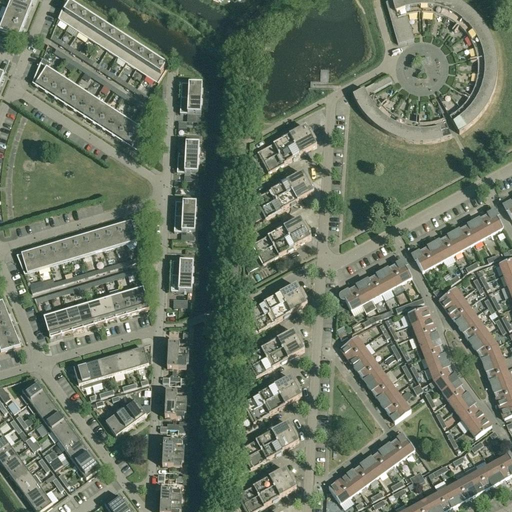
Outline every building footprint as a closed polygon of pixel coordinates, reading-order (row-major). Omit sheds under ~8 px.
[(12,0),(11,0),(8,10),(27,18),(31,7),(12,0)] [(419,22),(422,22),(422,14),(425,15),(427,15),(429,15),(434,16),(436,16),(440,17),(442,18),(446,20),(448,21),(451,23),(453,24),(457,26),(452,32),(454,34),(459,28),(461,30),(463,32),(464,33),(466,35),(467,37),(468,38),(470,42),(472,46),(473,47),(474,49),(475,51),(476,53),(476,55),(477,57),(477,60),(470,61),(470,64),(478,63),(478,66),(478,68),(478,70),(478,72),(478,74),(478,77),(477,79),(477,81),(477,83),(476,85),(475,87),(475,89),(474,91),(473,93),(472,95),(471,96),(470,98),(464,94),(462,97),(468,101),(467,103),(466,105),(464,106),(463,108),(460,111),(458,112),(455,115),(451,117),(450,118),(459,135),(463,133),(466,131),(469,129),(473,125),(475,124),(478,120),(480,118),(482,116),(483,114),(484,112),(486,110),(487,108),(488,106),(489,104),(491,102),(492,100),(492,97),(493,95),(494,93),(495,90),(495,88),(496,86),(497,83),(497,81),(497,78),(497,76),(498,74),(498,71),(498,69),(498,66),(497,64),(497,61),(497,59),(497,57),(496,54),(496,52),(495,49),(494,47),(493,45),(493,42),(492,40),(491,38),(489,36),(488,34),(487,31),(486,29),(484,27),(483,25),(482,23),(480,21),(478,20),(477,18),(473,14),(469,11),(467,10),(465,8),(461,6),(459,4),(455,2),(450,0),(449,0),(394,0),(390,2),(386,4),(398,46),(414,41),(407,17),(411,16),(413,15),(415,15),(419,15),(419,22)] [(66,2),(58,21),(67,27),(78,10),(66,2)] [(8,10),(3,21),(23,29),(27,18),(8,10)] [(67,27),(77,33),(88,17),(78,10),(67,27)] [(77,33),(87,40),(98,23),(88,17),(77,33)] [(0,29),(0,32),(18,40),(23,29),(3,21),(0,29)] [(87,40),(97,47),(108,30),(98,23),(87,40)] [(97,47),(107,53),(118,36),(108,30),(97,47)] [(107,53),(117,60),(128,43),(118,36),(107,53)] [(68,47),(58,41),(56,44),(66,51),(68,47)] [(117,60),(128,66),(138,49),(128,43),(117,60)] [(68,47),(66,51),(76,57),(78,54),(68,47)] [(128,66),(138,73),(149,56),(138,49),(128,66)] [(64,62),(67,58),(56,51),(54,55),(64,62)] [(78,54),(76,57),(86,64),(88,60),(78,54)] [(138,73),(148,79),(159,62),(149,56),(138,73)] [(75,69),(77,65),(67,58),(64,62),(75,69)] [(88,60),(86,64),(96,70),(99,67),(88,60)] [(148,79),(158,86),(169,69),(159,62),(148,79)] [(85,75),(87,71),(77,65),(75,69),(85,75)] [(32,86),(42,92),(54,74),(40,66),(32,86)] [(99,67),(96,70),(106,77),(109,73),(99,67)] [(94,81),(97,78),(87,71),(85,75),(94,81)] [(109,73),(106,77),(116,83),(119,80),(109,73)] [(42,92),(53,99),(64,81),(54,74),(42,92)] [(104,87),(106,84),(97,78),(94,81),(104,87)] [(420,118),(419,118),(417,118),(416,125),(413,124),(411,124),(409,123),(405,122),(401,120),(399,120),(397,119),(393,116),(391,115),(388,113),(386,111),(385,110),(383,109),(389,104),(386,101),(381,106),(379,103),(378,102),(377,100),(375,98),(374,96),(365,101),(364,99),(392,84),(388,78),(353,97),(354,99),(355,102),(356,104),(357,106),(358,108),(360,110),(361,112),(362,114),(364,116),(365,118),(367,120),(369,122),(372,125),(374,127),(376,128),(380,131),(384,134),(386,135),(388,136),(390,138),(393,139),(397,140),(400,141),(404,143),(407,143),(411,144),(414,144),(416,145),(419,145),(421,145),(424,145),(429,145),(431,144),(433,144),(438,143),(443,142),(445,141),(448,141),(452,139),(444,121),(442,122),(440,122),(438,123),(436,124),(432,124),(427,125),(425,125),(423,125),(419,125),(420,118)] [(119,80),(116,83),(126,90),(129,86),(119,80)] [(53,99),(63,106),(75,88),(64,81),(53,99)] [(113,93),(116,90),(106,84),(104,87),(113,93)] [(139,93),(137,91),(129,86),(126,90),(137,96),(139,93)] [(182,86),(181,101),(202,102),(203,87),(182,86)] [(63,106),(74,113),(86,95),(75,88),(63,106)] [(123,100),(126,96),(116,90),(113,93),(123,100)] [(147,103),(150,99),(149,99),(139,93),(137,96),(147,103)] [(74,113),(85,120),(96,102),(86,95),(74,113)] [(133,106),(135,102),(126,96),(123,100),(133,106)] [(180,116),(201,117),(202,102),(181,101),(180,116)] [(85,120),(95,126),(107,109),(96,102),(85,120)] [(135,102),(133,106),(140,110),(142,107),(135,102)] [(95,126),(106,133),(117,115),(107,109),(95,126)] [(106,133),(117,140),(128,122),(117,115),(106,133)] [(117,140),(127,147),(139,129),(128,122),(117,140)] [(144,132),(139,129),(127,147),(143,157),(144,132)] [(306,129),(290,138),(295,148),(314,138),(311,133),(309,134),(306,129)] [(290,138),(274,146),(279,156),(295,148),(290,138)] [(317,142),(314,138),(295,148),(301,158),(317,149),(314,144),(317,142)] [(200,146),(179,145),(178,160),(199,161),(200,146)] [(274,146),(266,151),(257,155),(268,175),(285,166),(279,156),(274,146)] [(285,166),(301,158),(295,148),(279,156),(285,166)] [(177,175),(198,176),(199,161),(178,160),(177,175)] [(303,175),(287,184),(292,194),(311,184),(308,179),(306,180),(303,175)] [(287,184),(271,192),(277,202),(292,194),(287,184)] [(314,188),(311,184),(292,194),(298,204),(314,195),(311,190),(314,188)] [(271,192),(255,201),(266,221),(282,213),(277,202),(271,192)] [(282,213),(298,204),(292,194),(277,202),(282,213)] [(197,206),(176,205),(175,219),(196,221),(197,206)] [(246,216),(247,231),(256,226),(255,224),(261,220),(256,211),(246,216)] [(503,231),(494,213),(483,219),(493,237),(503,231)] [(174,234),(195,235),(196,221),(175,219),(174,234)] [(483,219),(473,224),(483,242),(493,237),(483,219)] [(139,221),(132,224),(124,226),(130,246),(138,244),(139,221)] [(300,221),(284,230),(290,240),(308,230),(306,225),(303,226),(300,221)] [(473,224),(463,230),(473,247),(483,242),(473,224)] [(124,226),(113,230),(118,250),(130,246),(124,226)] [(113,230),(101,233),(107,253),(118,250),(113,230)] [(284,230),(268,238),(274,249),(290,240),(284,230)] [(311,234),(308,230),(290,240),(295,250),(311,241),(309,236),(311,234)] [(463,230),(453,235),(463,253),(473,247),(463,230)] [(101,233),(89,237),(95,256),(107,253),(101,233)] [(453,235),(443,241),(453,258),(463,253),(453,235)] [(89,237),(77,240),(83,260),(95,256),(89,237)] [(268,238),(252,247),(263,267),(279,259),(274,249),(268,238)] [(77,240),(65,244),(71,263),(83,260),(77,240)] [(279,259),(295,250),(290,240),(274,249),(279,259)] [(443,241),(434,246),(443,264),(453,258),(443,241)] [(65,244),(54,247),(59,267),(71,263),(65,244)] [(434,246),(424,252),(433,269),(443,264),(434,246)] [(54,247),(42,251),(48,270),(59,267),(54,247)] [(42,251),(30,254),(36,274),(48,270),(42,251)] [(413,257),(423,275),(433,269),(424,252),(413,257)] [(21,256),(17,258),(25,277),(36,274),(30,254),(22,257),(21,256)] [(511,274),(511,262),(499,267),(503,278),(511,274)] [(412,281),(403,263),(392,269),(402,286),(412,281)] [(111,268),(112,272),(124,269),(123,264),(111,268)] [(194,265),(173,264),(172,279),(193,280),(194,265)] [(99,271),(101,276),(112,272),(111,268),(99,271)] [(392,269),(382,274),(392,292),(402,286),(392,269)] [(382,274),(372,280),(382,297),(392,292),(382,274)] [(511,286),(511,274),(503,278),(508,289),(511,286)] [(171,294),(192,295),(193,280),(172,279),(171,294)] [(372,280),(362,285),(372,302),(382,297),(372,280)] [(42,283),(29,286),(31,291),(31,292),(40,289),(44,288),(43,284),(42,285),(42,283)] [(362,285),(352,291),(362,308),(364,312),(374,306),(372,302),(362,285)] [(297,287),(280,296),(286,306),(304,296),(302,291),(299,292),(297,287)] [(150,310),(143,290),(132,293),(138,314),(150,310)] [(352,291),(342,296),(341,297),(340,298),(340,299),(340,300),(340,301),(341,301),(341,302),(342,303),(343,303),(344,303),(345,302),(351,314),(362,308),(352,291)] [(439,303),(445,311),(446,312),(462,300),(455,291),(439,303)] [(132,293),(121,297),(127,317),(138,314),(132,293)] [(280,296),(264,305),(270,315),(286,306),(280,296)] [(307,301),(304,296),(286,306),(291,316),(307,307),(305,302),(307,301)] [(121,297),(110,300),(116,320),(127,317),(121,297)] [(110,300),(99,303),(105,324),(116,320),(110,300)] [(446,312),(453,321),(469,310),(462,300),(446,312)] [(174,302),(173,310),(187,311),(188,303),(174,302)] [(99,303),(88,306),(94,327),(105,324),(99,303)] [(264,305),(248,314),(259,334),(275,325),(270,315),(264,305)] [(401,309),(403,314),(414,310),(412,305),(401,309)] [(88,306),(77,310),(83,330),(94,327),(88,306)] [(275,325),(291,316),(286,306),(270,315),(275,325)] [(77,310),(66,313),(72,333),(83,330),(77,310)] [(405,319),(409,329),(431,321),(426,310),(402,319),(403,320),(405,319)] [(453,321),(460,331),(476,319),(469,310),(453,321)] [(66,313),(55,316),(61,336),(72,333),(66,313)] [(0,317),(0,330),(12,326),(7,315),(0,317)] [(50,340),(61,336),(55,316),(42,320),(50,340)] [(460,331),(466,340),(483,328),(476,319),(460,331)] [(435,332),(431,321),(409,329),(414,340),(435,332)] [(359,324),(352,328),(355,334),(363,330),(359,324)] [(0,330),(0,342),(16,336),(12,326),(0,330)] [(466,340),(473,349),(489,337),(483,328),(466,340)] [(246,340),(258,333),(257,330),(255,331),(254,329),(251,330),(250,329),(245,332),(245,333),(243,335),(246,340)] [(439,342),(435,332),(414,340),(418,350),(420,349),(439,342)] [(294,333),(277,342),(283,352),(302,342),(299,337),(297,338),(294,333)] [(338,337),(339,339),(341,342),(348,339),(345,334),(338,337)] [(0,342),(0,352),(1,355),(21,349),(16,336),(0,342)] [(473,349),(479,357),(480,358),(498,349),(489,337),(473,349)] [(341,351),(348,361),(364,349),(357,340),(341,351)] [(277,342),(262,351),(267,361),(283,352),(277,342)] [(304,347),(302,342),(283,352),(288,362),(305,353),(302,348),(304,347)] [(420,349),(425,360),(443,353),(439,342),(420,349)] [(166,350),(165,358),(189,360),(190,352),(188,352),(188,347),(169,346),(168,350),(166,350)] [(348,361),(355,370),(371,359),(364,349),(348,361)] [(480,358),(484,369),(503,362),(498,349),(480,358)] [(150,366),(151,359),(150,359),(147,360),(144,351),(132,354),(137,371),(149,368),(149,366),(150,366)] [(262,351),(245,360),(256,380),(273,371),(267,361),(262,351)] [(273,371),(288,362),(283,352),(267,361),(273,371)] [(425,360),(429,370),(447,363),(443,353),(425,360)] [(121,357),(120,358),(125,375),(137,371),(132,354),(128,356),(127,354),(121,356),(121,357)] [(110,361),(109,361),(114,378),(125,375),(120,358),(116,359),(116,357),(109,359),(110,361)] [(167,371),(187,372),(187,367),(189,367),(189,360),(165,358),(165,366),(168,367),(167,371)] [(389,367),(396,363),(392,358),(386,362),(389,367)] [(355,370),(361,379),(377,368),(371,359),(355,370)] [(101,363),(97,364),(102,381),(114,378),(109,361),(108,361),(107,360),(100,362),(101,363)] [(507,372),(503,362),(484,369),(488,379),(507,372)] [(429,370),(434,384),(451,374),(447,363),(429,370)] [(87,368),(86,368),(92,388),(102,386),(101,382),(102,381),(97,364),(93,366),(93,364),(86,366),(87,368)] [(77,388),(78,387),(79,388),(81,388),(82,391),(92,388),(86,368),(74,371),(77,380),(73,382),(73,381),(72,382),(73,382),(77,388)] [(361,379),(368,389),(384,377),(377,368),(361,379)] [(511,383),(507,372),(488,379),(492,390),(511,383)] [(434,384),(442,395),(458,383),(451,374),(434,384)] [(414,377),(420,387),(421,390),(426,387),(424,384),(423,384),(418,375),(414,377)] [(368,389),(375,398),(391,386),(384,377),(368,389)] [(291,379),(275,388),(280,398),(299,388),(296,383),(294,384),(291,379)] [(442,395),(449,404),(465,392),(458,383),(442,395)] [(492,390),(496,401),(511,394),(511,386),(511,383),(492,390)] [(27,407),(30,405),(30,404),(44,394),(37,384),(29,390),(28,388),(22,392),(23,394),(22,394),(25,398),(23,400),(27,406),(27,407)] [(375,398),(381,407),(397,395),(391,386),(375,398)] [(275,388),(259,397),(264,407),(280,398),(275,388)] [(302,393),(299,388),(280,398),(286,408),(302,399),(299,394),(302,393)] [(4,392),(0,394),(0,398),(5,405),(11,401),(4,392)] [(449,404),(455,413),(471,402),(465,392),(449,404)] [(34,416),(37,414),(51,404),(51,403),(52,402),(48,397),(47,398),(44,394),(30,404),(30,405),(32,408),(30,410),(34,416)] [(511,394),(496,401),(500,411),(511,406),(511,394)] [(163,399),(163,407),(187,408),(187,400),(185,400),(185,396),(166,395),(166,399),(163,399)] [(381,407),(388,416),(404,404),(397,395),(381,407)] [(259,397),(243,406),(254,426),(270,417),(264,407),(259,397)] [(270,417),(286,408),(280,398),(264,407),(270,417)] [(136,403),(136,404),(134,401),(124,408),(136,425),(146,418),(146,417),(150,414),(151,407),(144,407),(142,409),(138,403),(137,404),(136,403)] [(455,413),(462,423),(478,411),(471,402),(455,413)] [(37,414),(44,424),(58,414),(58,413),(59,412),(55,406),(54,407),(51,404),(37,414)] [(395,426),(411,414),(404,404),(388,416),(395,426)] [(511,419),(511,406),(500,411),(505,422),(511,419)] [(165,420),(184,421),(184,416),(186,416),(187,408),(163,407),(163,415),(165,415),(165,420)] [(126,432),(136,425),(124,408),(114,415),(126,432)] [(462,423),(469,432),(485,420),(478,411),(462,423)] [(44,424),(46,427),(44,429),(48,435),(48,436),(51,433),(51,434),(65,423),(65,422),(66,421),(62,416),(61,417),(58,414),(44,424)] [(116,439),(126,432),(114,415),(105,421),(108,424),(106,425),(107,426),(105,427),(109,433),(111,432),(116,439)] [(476,441),(492,429),(485,420),(469,432),(476,441)] [(51,434),(58,443),(72,433),(72,432),(73,431),(69,426),(68,427),(65,423),(51,434)] [(288,425),(272,434),(277,444),(296,434),(294,429),(291,430),(288,425)] [(58,443),(65,453),(79,443),(79,442),(80,441),(76,436),(75,437),(72,433),(58,443)] [(272,434),(256,443),(262,453),(277,444),(272,434)] [(299,439),(296,434),(277,444),(283,454),(299,445),(296,440),(299,439)] [(415,453),(403,437),(393,444),(405,460),(415,453)] [(0,440),(0,455),(10,448),(3,438),(0,440)] [(451,444),(454,451),(458,457),(461,455),(454,442),(451,444)] [(65,453),(72,463),(86,452),(86,451),(87,450),(83,445),(82,446),(79,443),(65,453)] [(256,443),(240,452),(251,472),(267,463),(262,453),(256,443)] [(161,448),(161,456),(184,457),(185,449),(183,449),(183,445),(164,444),(163,448),(161,448)] [(267,463),(283,454),(277,444),(262,453),(267,463)] [(393,444),(384,451),(396,467),(405,460),(393,444)] [(0,455),(0,464),(3,468),(17,458),(10,448),(0,455)] [(384,451),(375,457),(387,473),(396,467),(384,451)] [(89,456),(86,452),(72,463),(79,472),(76,475),(93,462),(93,461),(94,460),(90,455),(89,456)] [(162,469),(182,470),(182,465),(184,465),(184,457),(161,456),(160,464),(163,464),(162,469)] [(375,457),(366,464),(378,480),(387,473),(375,457)] [(511,478),(511,463),(508,457),(498,463),(508,481),(511,478)] [(9,477),(10,478),(24,468),(17,458),(3,468),(6,472),(4,473),(8,478),(9,477)] [(89,483),(94,479),(93,478),(101,472),(93,462),(76,475),(77,475),(81,481),(84,479),(87,483),(87,482),(88,484),(89,483)] [(498,463),(488,469),(498,486),(508,481),(498,463)] [(366,464),(357,471),(369,487),(378,480),(366,464)] [(10,478),(17,488),(31,477),(24,468),(10,478)] [(488,469),(478,474),(488,491),(498,486),(488,469)] [(286,471),(269,480),(275,490),(293,480),(291,475),(288,476),(286,471)] [(357,471),(348,477),(359,493),(369,487),(357,471)] [(478,474),(468,479),(478,497),(488,491),(478,474)] [(24,497),(39,487),(39,488),(42,485),(41,485),(37,479),(34,481),(31,477),(17,488),(20,491),(18,492),(22,498),(24,497)] [(348,477),(338,484),(350,500),(359,493),(348,477)] [(423,479),(418,482),(422,490),(427,487),(423,479)] [(468,479),(458,485),(468,502),(478,497),(468,479)] [(269,480),(253,489),(259,499),(275,490),(269,480)] [(296,485),(293,480),(275,490),(280,500),(296,491),(294,486),(296,485)] [(412,485),(415,489),(417,493),(422,490),(418,482),(412,485)] [(341,507),(350,500),(338,484),(329,491),(341,507)] [(458,485),(448,490),(458,508),(468,502),(458,485)] [(24,497),(31,507),(46,497),(39,488),(39,487),(24,497)] [(253,489),(237,498),(244,511),(258,511),(264,509),(259,499),(253,489)] [(264,509),(280,500),(275,490),(259,499),(264,509)] [(448,490),(438,496),(446,511),(449,511),(458,508),(448,490)] [(159,497),(158,505),(182,506),(182,498),(180,498),(180,493),(161,492),(161,497),(159,497)] [(446,511),(438,496),(428,501),(433,511),(446,511)] [(53,509),(52,507),(53,507),(46,497),(31,507),(34,511),(45,511),(46,511),(48,511),(53,509)] [(104,506),(105,506),(106,507),(105,508),(107,511),(120,511),(127,508),(119,497),(112,503),(111,502),(105,506),(105,505),(104,506)] [(433,511),(428,501),(418,507),(420,511),(433,511)] [(366,502),(356,508),(358,511),(368,507),(366,502)]
